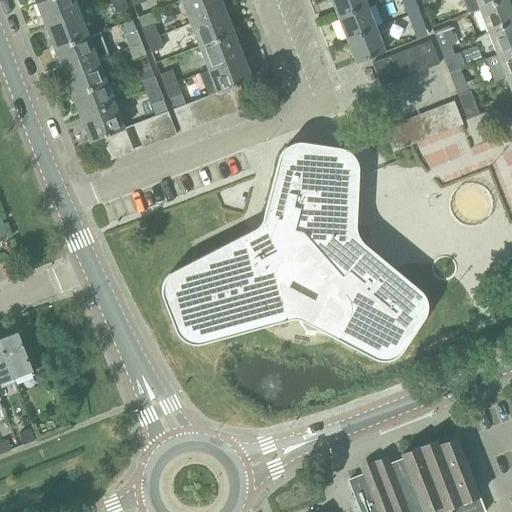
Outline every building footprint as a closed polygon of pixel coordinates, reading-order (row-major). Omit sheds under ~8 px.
[(73,0),(46,0),(36,4),(45,27),(79,14),(73,0)] [(124,0),(115,0),(111,2),(116,13),(128,9),(124,0)] [(190,25),(224,12),(219,0),(186,0),(181,2),(190,25)] [(331,0),(339,19),(366,8),(362,0),(331,0)] [(413,0),(402,0),(405,8),(416,4),(413,0)] [(462,0),(468,14),(479,10),(479,11),(506,0),(462,0)] [(488,33),(511,23),(511,14),(506,0),(479,11),(488,33)] [(348,42),(375,32),(366,8),(339,19),(348,42)] [(154,12),(138,18),(146,38),(158,34),(154,25),(158,24),(154,12)] [(199,48),(233,35),(224,12),(190,25),(199,48)] [(419,13),(409,17),(416,35),(426,31),(419,13)] [(79,14),(45,27),(54,50),(88,37),(79,14)] [(497,56),(511,50),(511,23),(488,33),(496,55),(497,56)] [(441,29),(433,33),(436,41),(440,52),(448,49),(441,29)] [(129,48),(141,43),(137,31),(125,36),(129,48)] [(375,32),(348,42),(356,65),(384,54),(375,32)] [(88,37),(54,50),(62,73),(96,60),(96,59),(108,55),(100,33),(88,37)] [(158,34),(146,38),(151,53),(163,48),(158,34)] [(208,72),(242,58),(233,35),(199,48),(208,72)] [(141,43),(129,48),(134,59),(146,54),(141,43)] [(418,48),(427,71),(439,66),(431,43),(418,48)] [(448,49),(440,52),(449,75),(461,70),(452,47),(448,49)] [(407,52),(415,75),(427,71),(418,48),(407,52)] [(494,83),(505,78),(505,79),(511,76),(511,50),(497,56),(496,55),(485,59),(494,83)] [(395,57),(404,80),(415,75),(407,52),(395,57)] [(393,84),(404,80),(395,57),(384,61),(393,84)] [(228,91),(239,86),(251,82),(242,58),(208,72),(216,93),(217,95),(228,91)] [(96,60),(62,73),(71,96),(105,83),(96,60)] [(381,89),(393,84),(384,61),(372,66),(381,89)] [(165,87),(177,82),(173,70),(160,75),(165,87)] [(461,70),(449,75),(456,93),(458,97),(470,93),(461,70)] [(155,77),(142,82),(147,94),(159,89),(155,77)] [(177,82),(165,87),(169,99),(182,94),(177,82)] [(105,83),(71,96),(80,119),(114,106),(105,83)] [(228,91),(236,112),(247,108),(239,86),(228,91)] [(159,89),(147,94),(151,105),(156,116),(167,112),(164,101),(159,89)] [(226,116),(236,112),(228,91),(217,95),(226,116)] [(226,116),(217,95),(216,93),(206,98),(215,120),(226,116)] [(470,93),(458,97),(467,121),(479,116),(470,93)] [(204,124),(215,120),(206,98),(195,102),(204,124)] [(193,129),(204,124),(195,102),(184,106),(193,129)] [(442,107),(451,131),(463,126),(453,103),(442,107)] [(114,106),(80,119),(89,142),(101,138),(112,134),(123,129),(114,106)] [(182,133),(193,129),(184,106),(173,110),(182,133)] [(439,135),(451,131),(442,107),(430,112),(439,135)] [(167,112),(156,116),(165,140),(176,135),(167,112)] [(428,140),(439,135),(430,112),(419,116),(428,140)] [(156,116),(145,121),(154,144),(165,140),(156,116)] [(416,144),(428,140),(419,116),(407,121),(416,144)] [(145,121),(134,125),(143,148),(154,144),(145,121)] [(405,149),(416,144),(407,121),(395,126),(405,149)] [(134,125),(123,129),(132,152),(143,148),(134,125)] [(393,154),(405,149),(395,126),(384,130),(393,154)] [(123,129),(112,134),(121,156),(132,152),(123,129)] [(112,134),(101,138),(109,161),(121,156),(112,134)] [(259,226),(164,279),(161,291),(170,316),(180,339),(192,344),(280,321),(291,320),(301,320),(317,326),(374,359),(387,361),(399,356),(427,315),(428,303),(421,293),(357,237),(358,174),(357,159),(347,150),(323,145),(293,142),(285,147),(280,154),(259,226)] [(17,333),(0,339),(0,346),(13,379),(32,372),(17,333)] [(0,346),(0,383),(13,379),(0,346)] [(49,381),(45,371),(34,375),(38,386),(49,381)] [(19,435),(23,446),(35,441),(30,430),(19,435)] [(484,511),(456,438),(439,445),(437,441),(401,455),(402,460),(348,481),(359,511),(484,511)] [(8,441),(0,443),(0,453),(11,449),(10,446),(8,441)]
